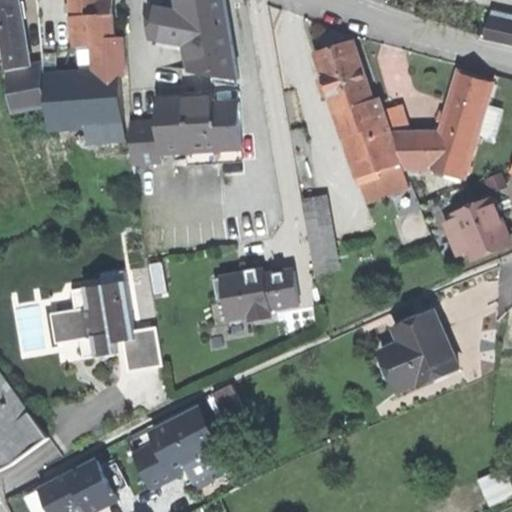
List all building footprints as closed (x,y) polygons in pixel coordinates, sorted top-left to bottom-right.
[(0,0),(0,28),(1,29),(1,34),(23,30),(21,20),(19,4),(17,0),(0,0)] [(71,0),(74,38),(104,36),(101,0),(71,0)] [(112,0),(101,0),(104,36),(104,38),(115,37),(112,0)] [(226,0),(181,0),(183,11),(151,4),(153,38),(189,44),(193,70),(240,78),(226,0)] [(490,18),(486,38),(504,41),(508,22),(490,18)] [(27,53),(23,30),(1,34),(5,57),(13,56),(27,53)] [(104,38),(104,36),(74,38),(74,46),(99,44),(104,44),(104,38)] [(123,37),(115,37),(104,38),(104,44),(99,44),(101,73),(125,71),(123,37)] [(337,47),(317,53),(337,113),(372,101),(372,100),(352,42),(337,47)] [(28,59),(27,53),(13,56),(15,67),(25,65),(28,59)] [(7,68),(15,67),(13,56),(5,57),(7,68)] [(14,77),(8,78),(14,111),(46,106),(40,73),(14,77)] [(475,77),(459,73),(448,110),(482,121),(494,83),(475,77)] [(121,76),(46,82),(50,128),(88,125),(124,123),(121,76)] [(131,121),(133,160),(162,159),(161,152),(187,150),(188,161),(243,157),(239,101),(216,102),(215,97),(199,98),(187,99),(187,95),(158,96),(159,119),(131,121)] [(379,97),(372,100),(372,101),(337,113),(345,136),(387,122),(379,97)] [(384,106),(390,123),(403,118),(398,102),(384,106)] [(480,130),(482,121),(448,110),(441,133),(436,149),(471,159),(480,130)] [(397,149),(387,122),(345,136),(350,150),(354,164),(397,149)] [(126,139),(124,123),(88,125),(89,142),(126,139)] [(497,135),(480,130),(471,159),(478,161),(489,165),(497,135)] [(471,181),(478,161),(471,159),(436,149),(441,133),(395,133),(407,166),(432,167),(471,181)] [(401,163),(397,149),(354,164),(359,177),(401,163)] [(410,188),(401,163),(359,177),(367,202),(410,188)] [(334,192),(310,197),(324,270),(348,265),(334,192)] [(493,196),(456,211),(458,216),(471,248),(473,254),(492,247),(510,239),(493,196)] [(460,253),(471,248),(458,216),(447,220),(460,253)] [(172,261),(156,261),(157,290),(173,289),(172,261)] [(263,271),(214,279),(218,299),(225,298),(228,318),(249,315),(250,320),(271,316),(270,308),(299,303),(293,270),(264,275),(263,271)] [(82,340),(85,360),(118,355),(117,344),(124,343),(136,341),(135,332),(126,273),(104,277),(105,287),(74,292),(77,311),(82,340)] [(431,309),(389,327),(396,342),(380,348),(397,389),(455,364),(443,337),(431,309)] [(57,345),(82,340),(77,311),(52,315),(57,345)] [(159,329),(135,332),(136,341),(124,343),(129,373),(165,367),(159,329)] [(0,474),(49,439),(0,371),(0,474)] [(215,392),(226,415),(246,406),(235,383),(215,392)] [(136,457),(152,488),(178,475),(176,470),(220,448),(211,431),(206,433),(196,411),(155,432),(161,444),(136,457)] [(99,459),(42,488),(51,506),(54,511),(80,511),(89,507),(97,510),(119,499),(115,492),(104,469),(99,459)] [(118,462),(104,469),(115,492),(129,485),(118,462)] [(495,503),(511,495),(511,466),(511,465),(484,477),(495,503)]
